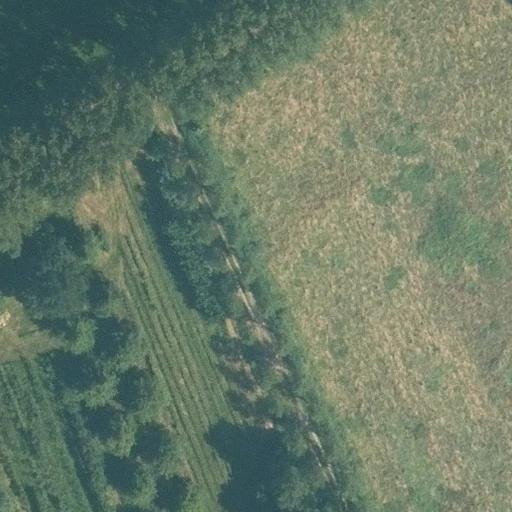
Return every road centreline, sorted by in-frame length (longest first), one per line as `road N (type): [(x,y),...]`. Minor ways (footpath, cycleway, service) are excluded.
road 1 (track): [(118,52),(326,511)]
road 2 (track): [(118,52),(0,124)]
